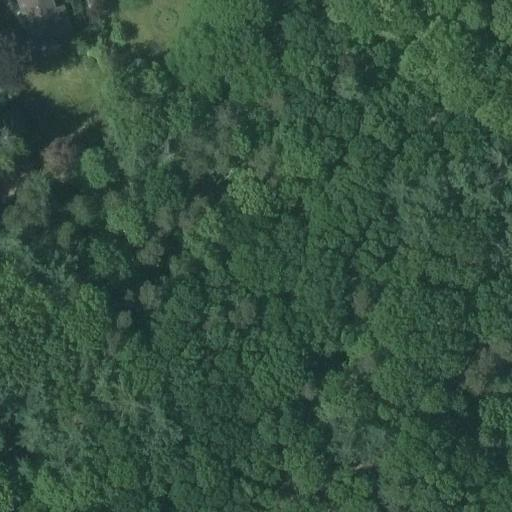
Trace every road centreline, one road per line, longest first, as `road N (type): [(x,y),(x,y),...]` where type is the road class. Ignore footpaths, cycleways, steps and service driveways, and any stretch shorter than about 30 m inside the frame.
road 1 (track): [(405,128),(372,161),(315,189),(254,245),(159,301),(139,365),(191,417),(234,511)]
road 2 (track): [(470,45),(405,128),(447,149),(511,156)]
road 3 (track): [(159,301),(0,385)]
road 4 (tertiary): [(511,71),(396,0)]
